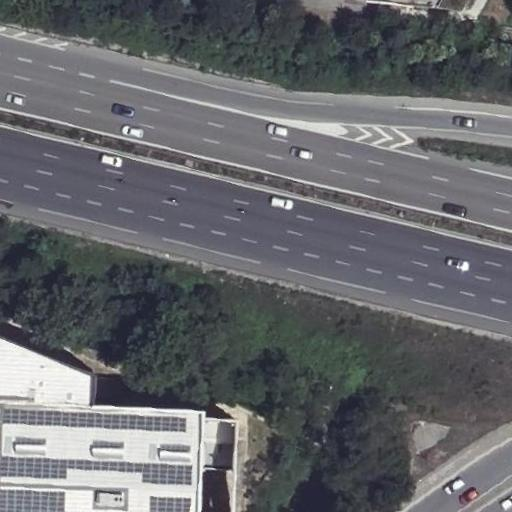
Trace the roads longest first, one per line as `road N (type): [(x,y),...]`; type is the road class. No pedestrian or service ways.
road 1 (motorway): [(0,154),(511,280)]
road 2 (motorway): [(511,202),(0,79)]
road 3 (motorway): [(0,182),(511,285)]
road 4 (motorway): [(511,125),(282,107),(0,59)]
